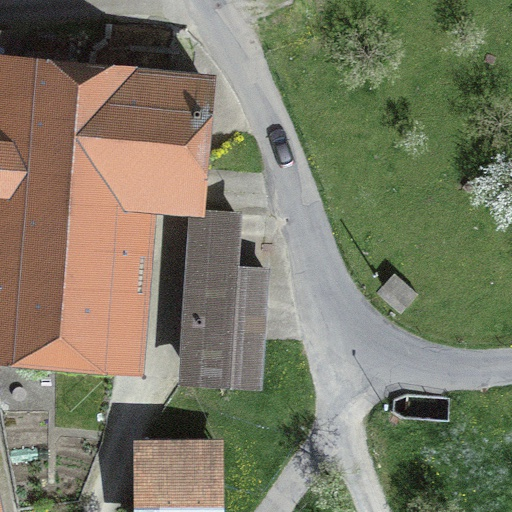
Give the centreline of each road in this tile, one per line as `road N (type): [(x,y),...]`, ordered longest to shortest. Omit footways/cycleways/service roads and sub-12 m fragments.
road 1 (residential): [(364,384),(349,310),(205,0)]
road 2 (residential): [(286,511),(364,384)]
road 3 (unclassified): [(511,365),(364,384)]
